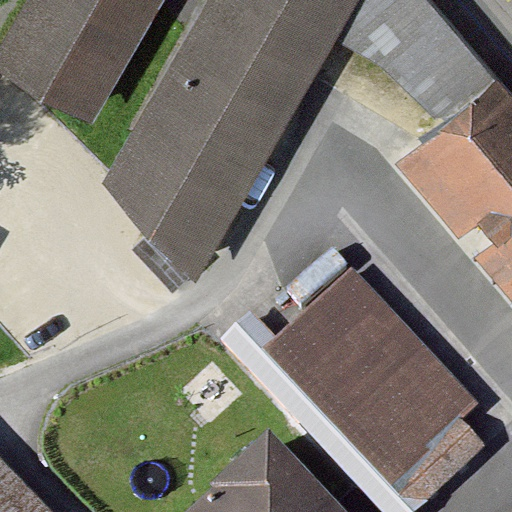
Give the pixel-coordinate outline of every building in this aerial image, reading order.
[(36,0),(0,66),(0,71),(93,123),(160,0),(36,0)] [(209,0),(99,182),(184,269),(325,37),(347,0),(209,0)] [(434,125),(488,79),(427,0),(347,0),(325,37),(366,50),(434,125)] [(511,106),(488,79),(434,125),(397,157),(511,289),(511,106)] [(248,315),(218,343),(362,494),(378,511),(415,511),(481,450),(456,424),(475,406),(351,275),(277,344),(248,315)] [(326,511),(268,449),(199,511),(326,511)] [(38,511),(0,472),(0,511),(38,511)]
